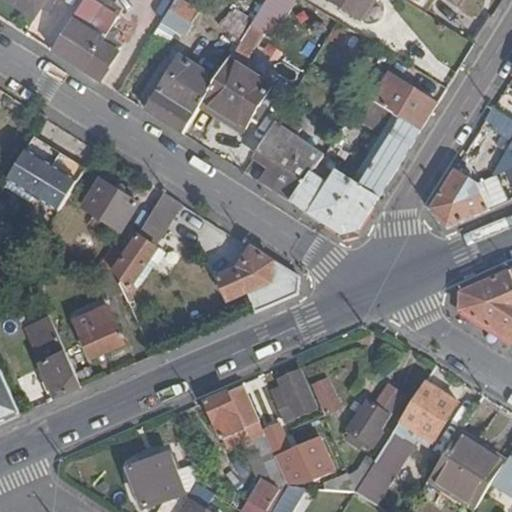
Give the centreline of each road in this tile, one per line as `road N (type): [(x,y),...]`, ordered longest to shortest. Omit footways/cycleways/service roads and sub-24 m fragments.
road 1 (residential): [(0,54),(377,290)]
road 2 (secondary): [(377,290),(6,454)]
road 3 (residential): [(511,37),(400,231),(377,290)]
road 4 (residential): [(377,290),(511,377)]
road 5 (secondary): [(511,232),(377,290)]
